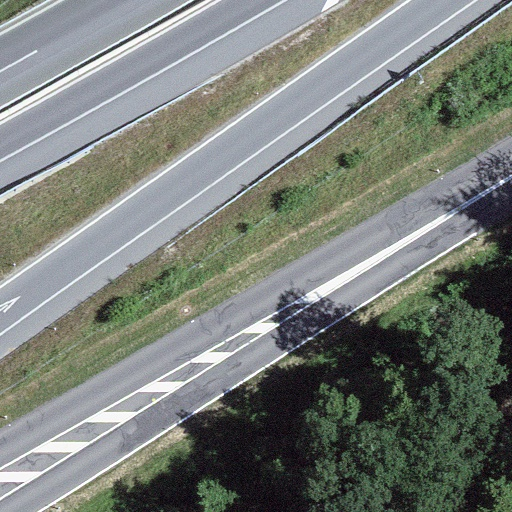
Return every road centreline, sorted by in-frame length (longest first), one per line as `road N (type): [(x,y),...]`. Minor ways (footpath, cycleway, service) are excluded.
road 1 (secondary): [(511,177),(0,485)]
road 2 (trunk): [(0,312),(444,0)]
road 3 (trunk): [(0,143),(253,0)]
road 4 (trunk): [(128,0),(0,72)]
